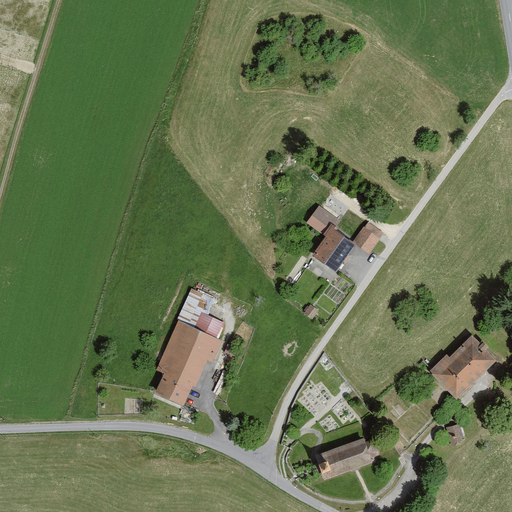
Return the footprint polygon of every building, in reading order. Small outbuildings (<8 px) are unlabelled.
[(294,201),(281,192),(274,203),(287,212),(294,201)] [(322,200),(306,221),(325,234),(312,253),(337,270),(356,242),(353,240),(336,227),(344,216),(322,200)] [(356,242),(369,252),(384,232),(368,221),(353,240),(356,242)] [(312,303),(304,312),(312,318),(319,310),(312,303)] [(223,338),(178,319),(156,368),(164,371),(156,390),(185,403),(193,384),(196,385),(208,358),(213,360),(223,338)] [(497,357),(472,332),(449,355),(446,352),(429,369),(456,397),(497,357)] [(460,423),(447,426),(451,443),(464,440),(460,423)] [(364,436),(316,454),(325,478),(373,460),(364,436)]
